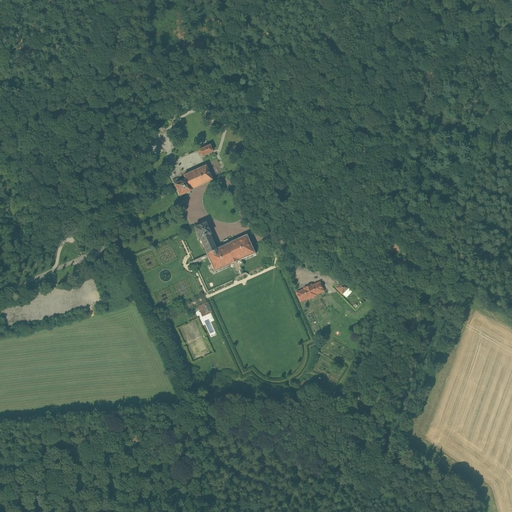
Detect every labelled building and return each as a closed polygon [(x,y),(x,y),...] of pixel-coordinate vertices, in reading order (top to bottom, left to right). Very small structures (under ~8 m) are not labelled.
[(213,151),(210,145),(198,150),(201,157),(213,151)] [(212,181),(206,166),(192,172),(198,187),(212,181)] [(198,187),(192,172),(173,180),(180,196),(191,191),(191,190),(198,187)] [(200,239),(206,253),(211,264),(209,265),(212,270),(213,270),(214,272),(256,253),(248,234),(233,241),(215,249),(209,235),(210,234),(205,223),(194,228),(199,239),(200,239)] [(320,282),(296,293),(300,302),(324,291),(320,282)] [(349,288),(343,282),(336,288),(343,294),(349,288)] [(207,303),(204,304),(206,307),(199,310),(202,316),(212,312),(207,303)] [(204,304),(186,312),(188,315),(199,310),(206,307),(204,304)]
